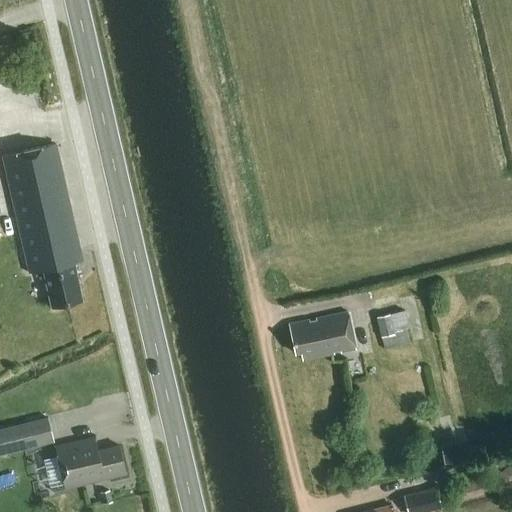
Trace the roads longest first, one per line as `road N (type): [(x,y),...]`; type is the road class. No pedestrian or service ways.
road 1 (primary): [(193,511),(75,0)]
road 2 (track): [(301,511),(188,0)]
